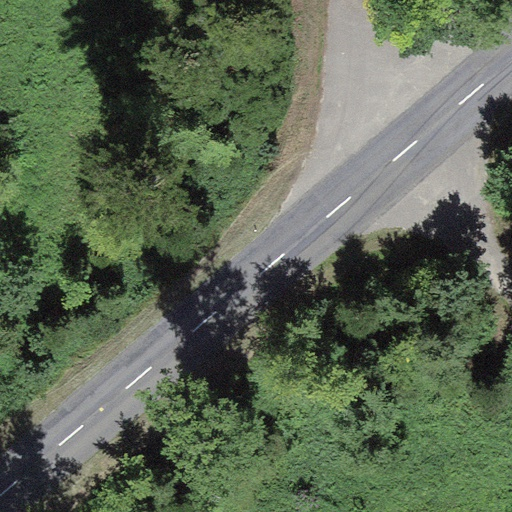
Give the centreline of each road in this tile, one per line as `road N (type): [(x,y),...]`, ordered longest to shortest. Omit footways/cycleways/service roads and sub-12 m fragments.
road 1 (tertiary): [(0,495),(511,58)]
road 2 (track): [(511,290),(424,136)]
road 3 (track): [(367,0),(424,136)]
